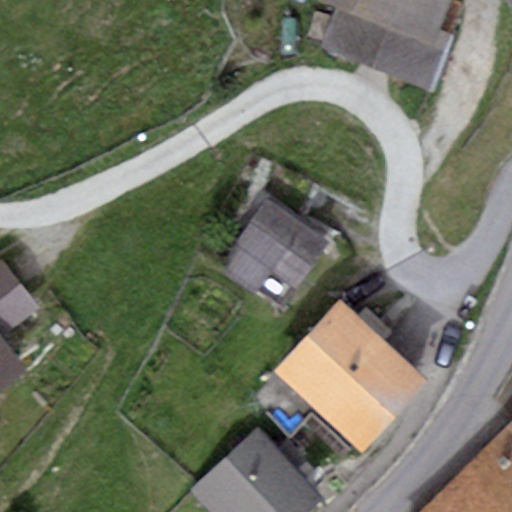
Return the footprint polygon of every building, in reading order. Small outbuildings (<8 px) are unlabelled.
[(335,0),(319,40),(428,82),(459,0),(335,0)] [(327,234),(266,193),(217,266),(253,290),(272,263),(297,279),(327,234)] [(0,382),(22,366),(0,337),(0,325),(33,301),(0,258),(0,382)] [(425,376),(339,299),(273,372),(360,449),(425,376)] [(511,416),(501,427),(511,438),(511,416)] [(254,423),(187,484),(212,511),(297,511),(319,493),(254,423)] [(511,511),(511,438),(501,427),(412,511),(511,511)]
